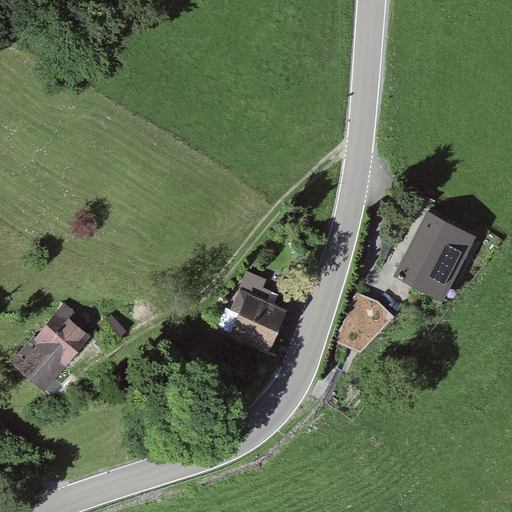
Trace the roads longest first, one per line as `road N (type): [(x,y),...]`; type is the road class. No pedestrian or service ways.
road 1 (tertiary): [(41,511),(208,455),(285,395),(335,272),(353,193),(371,0)]
road 2 (track): [(96,309),(140,305),(173,314),(200,299),(296,191),(361,134)]
